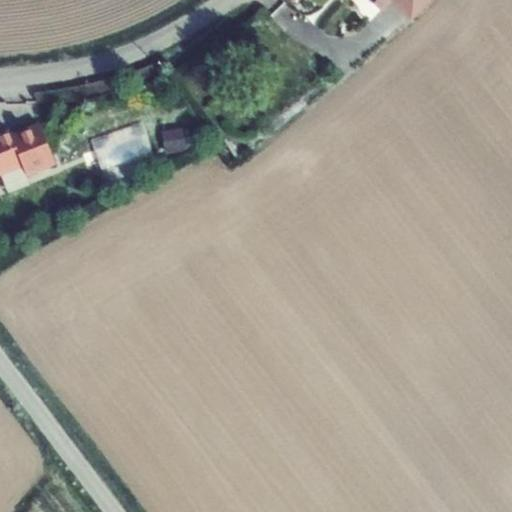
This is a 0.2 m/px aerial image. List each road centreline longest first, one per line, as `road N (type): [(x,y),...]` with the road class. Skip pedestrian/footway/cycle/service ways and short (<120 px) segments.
road 1 (unclassified): [(228,0),(110,61),(0,78)]
road 2 (unclassified): [(0,360),(114,511)]
